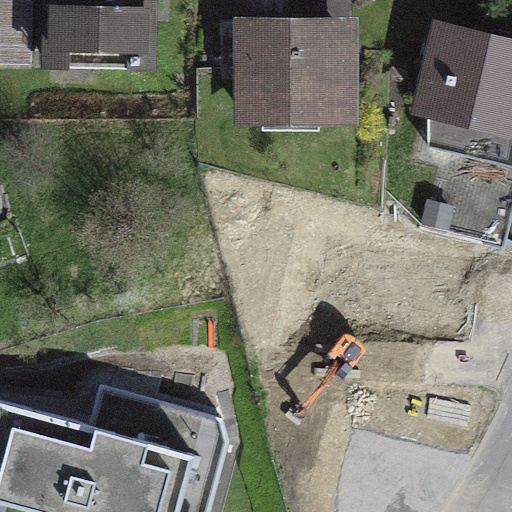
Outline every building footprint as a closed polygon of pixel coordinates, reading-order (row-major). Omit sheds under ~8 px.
[(158,58),(158,0),(45,0),(46,58),(158,58)] [(355,113),(355,15),(243,15),(243,113),(355,113)] [(511,145),(511,38),(432,23),(412,126),(511,145)] [(497,287),(344,255),(313,399),(319,401),(314,414),(452,436),(453,425),(462,426),(481,314),(492,314),(497,287)] [(0,511),(207,511),(226,438),(218,416),(100,386),(89,429),(0,406),(0,511)]
